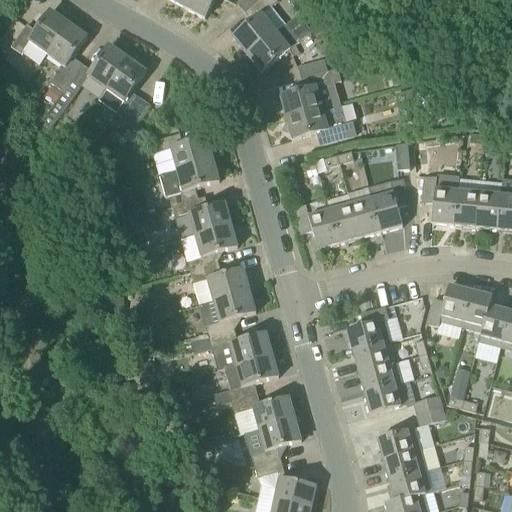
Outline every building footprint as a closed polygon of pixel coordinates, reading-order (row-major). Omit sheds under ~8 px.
[(166,0),(166,1),(186,11),(191,0),(166,0)] [(191,0),(186,11),(205,22),(217,0),(191,0)] [(253,25),(233,41),(247,58),(286,28),(272,10),(279,5),(274,0),(264,0),(245,16),(253,25)] [(246,0),(238,7),(245,16),(264,0),(246,0)] [(69,27),(51,14),(37,35),(27,28),(11,50),(21,57),(30,45),(48,58),(69,27)] [(247,58),(261,76),(290,52),(312,35),(299,18),(286,28),(247,58)] [(73,61),(88,40),(69,27),(48,58),(62,68),(51,84),(64,93),(83,67),(73,61)] [(128,62),(110,49),(92,74),(83,67),(64,93),(48,115),(41,126),(46,138),(58,122),(88,80),(106,92),(128,62)] [(328,75),(338,72),(334,61),(325,64),(328,75)] [(106,92),(107,93),(100,104),(117,116),(116,117),(126,124),(137,132),(152,109),(132,95),(146,75),(128,62),(106,92)] [(328,75),(325,64),(299,71),(302,82),(328,75)] [(328,75),(302,82),(305,94),(281,100),(287,122),(341,107),(336,86),(341,85),(338,72),(328,75)] [(394,78),(386,80),(389,90),(400,87),(398,81),(398,77),(394,78)] [(56,104),(62,95),(53,88),(46,97),(48,98),(45,101),(54,107),(56,104)] [(447,115),(445,108),(444,105),(422,90),(417,91),(395,97),(403,127),(447,115)] [(287,122),(293,144),(317,137),(320,148),(356,138),(353,126),(347,128),(341,107),(287,122)] [(168,133),(175,131),(173,124),(166,126),(168,133)] [(132,135),(122,128),(113,140),(123,148),(132,135)] [(214,163),(208,142),(184,148),(180,137),(154,144),(157,156),(171,152),(177,174),(214,163)] [(470,147),(484,148),(485,139),(471,138),(470,147)] [(500,141),(485,139),(484,148),(499,149),(500,141)] [(398,174),(409,173),(407,148),(395,150),(398,174)] [(352,155),(338,159),(340,168),(354,164),(352,155)] [(324,163),(326,172),(328,171),(330,176),(339,174),(337,169),(340,168),(338,159),(324,163)] [(196,192),(220,185),(214,163),(177,174),(161,178),(166,200),(169,199),(172,210),(199,203),(196,192)] [(320,176),(317,164),(315,165),(316,167),(307,169),(310,181),(319,178),(318,176),(320,176)] [(425,180),(422,206),(434,207),(432,227),(455,229),(458,194),(436,192),(437,182),(425,180)] [(369,192),(372,202),(382,236),(403,230),(398,211),(410,208),(403,183),(391,186),(369,192)] [(460,185),(458,194),(455,229),(476,231),(480,187),(460,185)] [(480,187),(476,231),(498,233),(502,199),(502,189),(480,187)] [(115,192),(97,196),(101,213),(119,209),(115,192)] [(340,247),(361,242),(351,208),(348,198),(328,204),(331,214),(340,247)] [(498,233),(511,234),(511,199),(502,199),(498,233)] [(372,202),(351,208),(361,242),(382,236),(372,202)] [(232,229),(226,207),(202,214),(199,203),(172,210),(181,243),(232,229)] [(307,209),(294,213),(301,238),(313,235),(318,254),(340,247),(331,214),(309,220),(307,209)] [(108,231),(112,245),(125,242),(121,227),(108,231)] [(214,257),(238,251),(232,229),(181,243),(190,276),(217,268),(214,257)] [(127,262),(112,265),(115,278),(129,275),(127,262)] [(250,294),(244,273),(220,280),(217,268),(190,276),(194,287),(200,308),(250,294)] [(445,305),(434,302),(427,327),(439,331),(440,325),(462,331),(471,295),(449,289),(445,305)] [(232,323),(256,316),(250,294),(200,308),(206,330),(209,341),(235,334),(232,323)] [(462,331),(482,336),(483,336),(490,310),(493,300),(471,295),(462,331)] [(124,300),(108,301),(109,317),(125,316),(124,300)] [(394,310),(386,312),(389,322),(397,319),(394,310)] [(479,345),(500,351),(511,315),(490,310),(483,336),(482,336),(479,345)] [(386,311),(361,318),(364,329),(348,334),(354,355),(390,346),(384,324),(389,323),(389,322),(386,312),(386,311)] [(511,315),(500,351),(511,353),(511,315)] [(273,359),(267,337),(238,345),(235,334),(209,341),(212,353),(218,374),(225,372),(273,359)] [(416,345),(420,359),(428,357),(424,343),(416,345)] [(395,366),(390,346),(354,355),(359,376),(395,366)] [(129,348),(112,355),(118,370),(135,363),(129,348)] [(431,371),(428,357),(420,359),(424,373),(431,371)] [(255,387),(279,380),(273,359),(225,372),(231,393),(214,398),(217,409),(231,405),(258,398),(255,387)] [(401,387),(395,366),(359,376),(365,397),(401,387)] [(451,400),(464,404),(469,387),(455,383),(450,400),(451,400)] [(133,397),(130,384),(117,388),(120,400),(133,397)] [(406,409),(401,387),(365,397),(371,419),(406,409)] [(296,423),(290,401),(261,409),(258,398),(231,405),(240,438),(259,433),(296,423)] [(414,407),(417,419),(442,412),(439,400),(416,406),(414,407)] [(462,412),(464,404),(451,400),(449,408),(462,412)] [(464,404),(462,412),(476,415),(478,407),(464,404)] [(154,417),(143,419),(144,425),(167,420),(164,408),(153,411),(154,417)] [(442,412),(417,419),(421,430),(429,428),(446,423),(442,412)] [(278,451),(302,445),(296,423),(259,433),(265,454),(251,458),(254,470),(281,462),(278,451)] [(420,454),(413,432),(378,442),(384,464),(420,454)] [(482,432),(481,446),(489,447),(491,433),(482,432)] [(488,461),(489,447),(481,446),(479,460),(488,461)] [(466,450),(465,464),(473,465),(474,451),(466,450)] [(384,464),(390,485),(425,475),(420,454),(384,464)] [(176,469),(175,458),(161,460),(163,471),(176,469)] [(310,511),(311,511),(316,490),(286,483),(284,474),(281,462),(254,470),(258,481),(262,490),(259,500),(275,504),(310,511)] [(472,479),(473,465),(465,464),(463,478),(472,479)] [(390,485),(395,504),(422,498),(431,496),(425,475),(390,485)] [(478,475),(476,489),(484,491),(486,476),(478,475)] [(141,482),(130,476),(126,484),(138,490),(141,482)] [(200,502),(204,491),(190,487),(187,497),(200,502)] [(165,504),(169,493),(158,489),(154,499),(165,504)] [(483,505),(484,491),(476,489),(474,504),(483,505)] [(459,510),(461,510),(468,511),(469,496),(460,495),(459,510)] [(387,511),(425,511),(422,498),(395,504),(386,507),(387,511)] [(310,511),(275,504),(259,500),(256,511),(310,511)]
